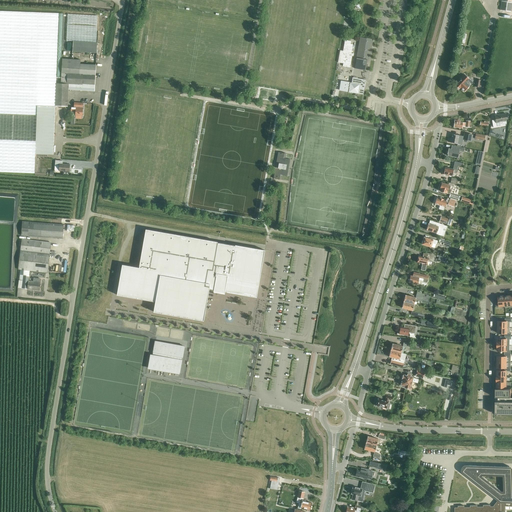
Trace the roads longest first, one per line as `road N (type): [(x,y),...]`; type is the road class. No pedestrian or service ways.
road 1 (unclassified): [(52,505),(47,457),(122,0)]
road 2 (residential): [(367,373),(430,163)]
road 3 (secondary): [(417,159),(353,368)]
road 4 (residential): [(511,431),(348,419)]
road 5 (residential): [(486,408),(488,288),(511,286)]
